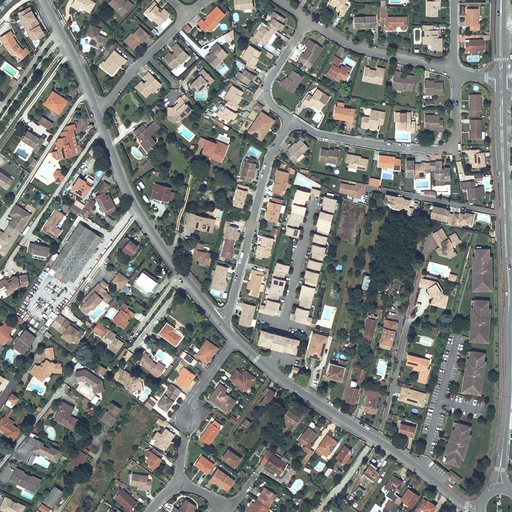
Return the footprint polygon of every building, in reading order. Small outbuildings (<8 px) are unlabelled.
[(75,0),(72,6),(76,8),(78,5),(82,7),(89,11),(95,3),(89,0),(75,0)] [(112,7),(122,16),(125,14),(111,0),(110,1),(113,4),(112,7)] [(110,0),(111,0),(125,14),(132,6),(127,0),(125,2),(123,4),(121,2),(120,0),(110,0)] [(252,7),(250,0),(232,0),(234,9),(252,7)] [(330,0),(328,3),(336,8),(337,6),(341,9),(338,13),(337,14),(341,16),(347,7),(343,5),(346,0),(330,0)] [(430,0),(431,2),(425,2),(425,16),(436,16),(436,9),(436,2),(439,2),(438,0),(430,0)] [(148,16),(158,25),(169,14),(163,9),(161,10),(160,12),(157,10),(157,7),(155,5),(156,4),(153,1),(146,9),(148,12),(148,16)] [(46,35),(31,6),(17,13),(32,42),(46,35)] [(201,20),(197,24),(204,32),(206,30),(209,28),(211,30),(218,24),(216,22),(224,15),(216,7),(209,14),(210,16),(206,19),(203,22),(201,20)] [(478,30),(478,9),(466,9),(466,15),(467,22),(465,22),(465,26),(470,26),(470,30),(478,30)] [(257,28),(256,30),(266,37),(267,35),(269,37),(271,33),(273,33),(277,27),(280,29),(283,24),(280,22),(279,22),(280,19),(282,20),(283,18),(272,10),(269,15),(271,16),(268,21),(267,20),(263,27),(261,25),(258,29),(257,28)] [(386,12),(379,12),(379,21),(384,21),(384,29),(394,29),(394,25),(399,25),(399,27),(400,28),(401,29),(402,29),(403,28),(404,28),(405,26),(405,17),(386,17),(386,12)] [(374,17),(353,16),(352,27),(360,27),(369,27),(373,27),(374,17)] [(101,30),(91,25),(87,34),(91,36),(90,38),(92,42),(98,45),(99,44),(102,45),(106,37),(99,34),(101,30)] [(439,44),(439,39),(437,39),(438,36),(439,36),(440,30),(434,30),(432,30),(432,26),(424,25),(424,30),(426,30),(426,35),(426,43),(428,43),(428,51),(432,51),(442,51),(443,44),(439,44)] [(141,42),(148,35),(140,27),(133,34),(132,32),(128,36),(131,39),(126,43),(132,49),(137,44),(140,41),(141,42)] [(256,30),(251,36),(261,43),(264,39),(266,37),(256,30)] [(13,36),(10,31),(0,37),(7,48),(14,56),(17,53),(21,58),(28,52),(24,47),(22,49),(17,43),(15,40),(13,37),(13,36)] [(226,32),(228,39),(234,38),(232,31),(226,32)] [(90,38),(88,43),(97,47),(98,45),(92,42),(90,38)] [(299,56),(308,62),(310,58),(314,58),(321,47),(308,38),(304,45),(307,47),(308,48),(307,50),(305,49),(303,53),(301,53),(299,56)] [(465,43),(466,52),(469,51),(478,51),(484,51),(484,41),(469,41),(469,43),(465,43)] [(168,53),(167,54),(177,64),(178,63),(179,64),(188,56),(175,43),(170,49),(174,52),(175,54),(172,56),(171,55),(168,53)] [(212,47),(223,58),(227,54),(216,43),(212,47)] [(255,58),(259,52),(248,45),(244,50),(246,52),(243,56),(254,63),(254,62),(253,60),(254,57),(255,58)] [(208,57),(207,55),(204,58),(211,65),(213,63),(218,63),(223,58),(212,47),(210,48),(213,51),(214,52),(213,54),(212,53),(208,57)] [(103,61),(100,65),(108,72),(111,70),(113,69),(117,65),(118,66),(119,66),(122,63),(123,64),(126,60),(114,51),(104,62),(103,61)] [(177,64),(167,54),(162,59),(172,69),(177,64)] [(237,71),(234,76),(245,83),(247,80),(246,79),(247,77),(248,78),(251,80),(254,75),(252,74),(254,70),(251,69),(253,65),(252,65),(254,63),(243,56),(241,58),(246,61),(242,68),(243,68),(240,73),(237,71)] [(331,64),(324,75),(331,79),(332,78),(334,75),(338,78),(339,77),(343,80),(348,71),(342,67),(339,65),(338,68),(336,67),(340,60),(333,56),(329,63),(331,64)] [(177,77),(187,69),(181,63),(172,71),(177,77)] [(111,70),(108,72),(111,75),(118,66),(117,65),(113,69),(111,70)] [(370,67),(366,66),(363,77),(367,78),(369,81),(380,83),(383,68),(376,67),(375,69),(374,71),(372,71),(372,69),(370,69),(370,67)] [(199,74),(193,80),(201,87),(207,82),(205,80),(209,76),(202,68),(197,72),(199,74)] [(282,80),(279,84),(290,91),(295,83),(296,84),(301,76),(292,70),(288,75),(290,77),(288,79),(286,77),(283,81),(282,80)] [(401,72),(394,70),(390,88),(402,90),(402,89),(410,90),(413,76),(405,75),(404,78),(404,80),(400,79),(400,77),(401,72)] [(160,84),(148,72),(142,77),(146,81),(147,82),(144,85),(143,84),(140,82),(135,87),(145,97),(150,92),(152,93),(160,84)] [(13,87),(17,80),(13,77),(9,84),(13,87)] [(428,80),(424,79),(424,92),(433,92),(433,94),(442,94),(442,83),(436,83),(436,84),(433,84),(434,83),(433,81),(428,81),(428,80)] [(201,87),(193,80),(189,84),(194,91),(198,90),(201,87)] [(241,91),(231,84),(228,89),(239,94),(241,91)] [(310,96),(307,93),(301,102),(305,105),(306,104),(308,100),(312,102),(311,104),(319,109),(322,104),(320,103),(321,102),(323,102),(324,104),(329,97),(315,88),(310,96)] [(222,111),(218,109),(215,114),(226,121),(229,117),(227,116),(228,115),(229,116),(233,118),(235,113),(232,111),(236,105),(235,104),(238,99),(236,98),(239,94),(228,89),(226,93),(227,94),(225,98),(227,100),(226,102),(225,102),(223,106),(224,107),(222,111)] [(67,100),(52,91),(44,104),(59,113),(67,100)] [(468,110),(467,116),(478,116),(478,111),(479,111),(480,94),(471,94),(471,102),(469,102),(469,110),(468,110)] [(178,103),(173,108),(167,113),(167,117),(171,121),(174,122),(178,118),(179,119),(184,115),(185,116),(191,110),(186,104),(185,104),(183,103),(184,102),(180,98),(179,97),(176,100),(178,103)] [(336,105),(335,105),(333,114),(343,117),(343,119),(347,119),(346,121),(351,122),(354,109),(343,107),(336,105)] [(382,122),(384,112),(370,109),(368,117),(368,120),(362,119),(360,127),(366,128),(366,127),(377,129),(378,123),(378,122),(382,122)] [(259,111),(250,126),(263,134),(272,119),(259,111)] [(410,122),(410,113),(394,113),(394,121),(396,121),(397,121),(397,123),(396,123),(396,129),(405,129),(405,126),(410,126),(410,131),(410,132),(414,132),(414,122),(410,122)] [(434,115),(424,115),(424,127),(429,127),(433,127),(433,129),(438,129),(438,131),(442,131),(442,120),(439,120),(438,118),(434,117),(434,115)] [(38,122),(49,129),(53,123),(42,116),(38,122)] [(228,127),(216,119),(214,122),(227,129),(228,127)] [(149,136),(160,128),(154,120),(144,128),(142,124),(133,131),(139,140),(141,139),(142,141),(140,143),(148,153),(153,149),(151,146),(155,143),(149,136)] [(470,132),(470,140),(481,140),(480,120),(469,120),(469,124),(470,124),(470,132)] [(113,124),(107,128),(115,137),(120,133),(113,124)] [(263,134),(250,126),(247,130),(260,138),(263,134)] [(57,151),(59,158),(73,155),(71,147),(73,146),(70,135),(74,134),(72,129),(65,131),(61,132),(61,133),(61,134),(61,136),(61,137),(57,138),(58,140),(58,141),(56,142),(56,145),(57,148),(58,150),(57,151)] [(40,140),(27,132),(21,141),(34,149),(35,147),(39,149),(45,140),(41,138),(40,140)] [(295,158),(308,146),(301,138),(296,142),(291,146),(290,145),(287,148),(288,150),(285,152),(294,161),(296,159),(295,158)] [(226,148),(207,139),(202,151),(222,160),(226,148)] [(327,149),(321,148),(319,159),(327,161),(327,160),(336,161),(339,149),(335,148),(334,149),(329,148),(329,149),(329,151),(327,150),(327,149)] [(471,163),(472,167),(484,166),(483,158),(480,159),(480,152),(477,152),(477,149),(467,150),(467,154),(469,154),(469,158),(471,158),(471,163)] [(356,167),(365,169),(367,159),(360,157),(353,156),(354,155),(346,153),(345,161),(348,161),(347,166),(356,167)] [(382,155),(378,154),(377,165),(393,167),(393,158),(382,156),(382,155)] [(142,166),(145,169),(155,160),(152,157),(150,159),(149,158),(142,166)] [(254,167),(255,163),(245,160),(241,174),(245,175),(244,179),(251,181),(252,177),(254,167)] [(413,161),(405,161),(405,176),(418,176),(420,174),(424,174),(424,172),(424,163),(420,163),(420,164),(416,164),(416,166),(413,165),(413,164),(413,161)] [(441,167),(441,161),(434,161),(434,169),(434,176),(438,176),(438,179),(444,179),(444,180),(449,180),(449,167),(444,167),(444,169),(441,169),(441,167)] [(0,170),(0,166),(0,167),(0,166),(0,184),(7,190),(14,180),(0,170)] [(284,190),(289,172),(277,169),(276,175),(277,175),(276,182),(274,181),(271,191),(280,193),(281,189),(284,190)] [(63,176),(61,171),(55,171),(53,175),(55,180),(60,180),(63,176)] [(85,181),(79,177),(72,189),(84,196),(90,186),(84,183),(85,181)] [(365,183),(355,181),(355,184),(340,181),(338,190),(350,192),(349,195),(359,197),(360,193),(361,186),(364,187),(365,183)] [(465,189),(467,199),(483,197),(482,186),(474,187),(470,188),(469,181),(458,182),(460,189),(465,189)] [(170,187),(156,183),(152,196),(167,200),(170,187)] [(237,187),(233,204),(243,206),(247,190),(248,185),(239,183),(238,187),(237,187)] [(285,228),(284,232),(294,235),(295,231),(297,231),(298,228),(296,227),(298,220),(300,221),(301,217),(299,217),(301,212),(302,208),(304,209),(305,205),(303,205),(305,197),(307,198),(308,195),(306,194),(307,190),(297,187),(296,191),(297,191),(295,199),(293,206),(292,205),(290,213),(291,214),(289,221),(287,228),(285,228)] [(312,187),(311,191),(315,192),(314,194),(318,196),(320,189),(312,187)] [(106,195),(104,191),(95,196),(103,211),(105,210),(112,207),(106,195)] [(114,205),(108,194),(106,195),(112,207),(114,205)] [(399,197),(385,194),(383,201),(388,202),(388,203),(391,207),(399,209),(402,207),(407,208),(409,201),(403,199),(399,199),(399,197)] [(315,236),(314,240),(324,243),(325,239),(324,238),(326,231),(328,224),(329,224),(331,216),(330,216),(332,209),(334,202),(335,202),(336,198),(326,195),(324,200),(323,199),(322,202),(324,203),(322,210),(320,210),(319,213),(321,213),(320,217),(318,222),(317,221),(316,224),(318,225),(316,232),(314,232),(313,235),(315,236)] [(281,204),(282,199),(272,196),(271,201),(269,201),(265,216),(268,216),(267,218),(276,221),(279,211),(277,211),(279,203),(281,204)] [(0,253),(6,257),(31,213),(15,204),(9,214),(13,216),(4,232),(0,229),(0,253)] [(78,215),(81,210),(72,204),(69,210),(78,215)] [(85,204),(82,208),(88,212),(91,207),(89,207),(85,204)] [(112,207),(105,210),(106,214),(116,209),(114,205),(112,207)] [(432,205),(429,219),(462,224),(462,223),(472,224),(474,214),(450,210),(450,208),(432,205)] [(64,215),(55,210),(53,213),(62,218),(64,215)] [(62,218),(53,213),(48,220),(49,220),(48,222),(47,222),(42,230),(55,239),(61,230),(56,227),(62,218)] [(203,230),(209,231),(213,219),(190,213),(189,218),(194,220),(193,226),(203,229),(203,230)] [(194,220),(189,218),(187,225),(203,230),(203,229),(193,226),(194,220)] [(79,222),(75,229),(93,240),(97,234),(79,222)] [(75,229),(59,255),(65,259),(81,269),(102,237),(97,234),(93,240),(75,229)] [(440,248),(435,251),(438,257),(444,253),(448,255),(451,259),(456,256),(452,249),(452,247),(459,243),(454,235),(447,239),(441,230),(432,235),(437,244),(439,243),(440,245),(441,247),(440,248)] [(226,235),(221,255),(231,258),(233,252),(231,252),(233,246),(235,237),(226,235)] [(259,244),(257,253),(263,254),(270,255),(274,238),(263,235),(262,240),(264,240),(263,245),(261,245),(259,244)] [(138,246),(125,236),(118,246),(126,252),(127,251),(131,255),(138,246)] [(46,255),(49,247),(29,241),(27,250),(46,255)] [(196,242),(191,259),(209,264),(212,253),(203,250),(204,244),(196,242)] [(312,258),(310,258),(309,261),(311,262),(310,266),(319,269),(320,264),(318,264),(321,256),(323,250),(324,250),(325,246),(316,244),(314,248),(312,248),(312,250),(314,251),(312,258)] [(473,262),(471,262),(472,269),(474,269),(474,273),(472,273),(472,280),(474,280),(474,284),(475,292),(491,291),(491,276),(488,276),(488,272),(491,271),(490,269),(488,269),(488,265),(490,265),(490,257),(488,257),(487,250),(479,250),(474,250),(473,250),(473,258),(473,262)] [(55,276),(65,259),(59,255),(51,267),(56,271),(54,275),(55,276)] [(73,281),(81,269),(65,259),(55,276),(66,282),(68,278),(73,281)] [(264,306),(263,312),(273,315),(275,309),(274,309),(275,304),(277,305),(279,301),(277,301),(279,293),(281,286),(283,278),(285,271),(286,271),(289,263),(277,260),(276,264),(277,265),(275,272),(273,279),(272,279),(270,286),(271,286),(269,295),(267,301),(266,301),(265,306),(264,306)] [(214,275),(211,285),(220,288),(221,285),(225,286),(226,281),(225,278),(224,277),(222,277),(224,270),(226,271),(227,266),(216,263),(215,268),(218,269),(216,275),(214,275)] [(257,295),(258,290),(262,275),(258,274),(259,270),(252,268),(251,272),(252,273),(250,280),(248,287),(253,289),(251,293),(257,295)] [(294,321),(305,324),(307,318),(306,317),(307,313),(306,313),(308,305),(310,298),(311,299),(313,290),(312,289),(314,283),(316,275),(317,276),(318,272),(307,269),(304,276),(306,277),(304,284),(302,292),(300,300),(298,307),(296,306),(295,310),(297,310),(296,315),(294,321)] [(150,274),(144,270),(137,280),(150,290),(156,282),(148,277),(150,274)] [(121,289),(125,284),(129,279),(119,272),(111,282),(121,289)] [(5,279),(0,281),(0,287),(0,288),(5,286),(7,289),(5,291),(7,295),(13,292),(13,290),(15,288),(15,287),(23,285),(23,284),(25,284),(28,283),(26,275),(16,277),(16,275),(11,276),(12,278),(13,280),(10,282),(9,280),(8,279),(5,279)] [(364,275),(361,287),(367,289),(370,276),(364,275)] [(98,282),(92,289),(95,291),(85,301),(91,307),(92,308),(102,298),(101,296),(106,291),(106,290),(104,288),(107,284),(102,280),(99,283),(98,282)] [(376,292),(379,282),(372,280),(370,290),(376,292)] [(420,280),(418,289),(425,291),(428,295),(430,295),(432,298),(431,299),(430,305),(436,307),(437,304),(442,305),(444,296),(441,295),(440,294),(440,293),(442,292),(437,284),(434,286),(432,283),(420,280)] [(82,299),(85,301),(95,291),(92,289),(82,299)] [(111,297),(106,291),(101,296),(102,298),(106,302),(111,297)] [(444,309),(447,296),(444,296),(442,305),(437,304),(436,307),(444,309)] [(486,308),(487,300),(472,299),(472,300),(472,305),(472,306),(471,311),(469,311),(469,318),(471,318),(471,322),(469,322),(468,329),(470,329),(470,333),(470,341),(486,342),(487,327),(485,326),(485,322),(487,322),(488,320),(485,320),(486,315),(488,315),(488,308),(486,308)] [(80,307),(86,313),(91,307),(85,301),(80,307)] [(241,317),(240,323),(250,325),(254,305),(243,303),(242,307),(243,308),(242,315),(243,315),(243,317),(241,317)] [(121,309),(113,321),(122,327),(127,319),(130,315),(132,316),(134,313),(127,307),(124,311),(121,309)] [(368,313),(362,333),(372,336),(377,319),(376,319),(377,316),(368,313)] [(76,324),(67,317),(59,328),(78,340),(85,330),(81,327),(80,328),(75,325),(76,324)] [(379,342),(390,345),(396,322),(385,319),(379,342)] [(7,333),(12,328),(3,321),(0,326),(0,325),(0,336),(1,337),(0,339),(0,341),(2,343),(6,339),(9,335),(7,333)] [(102,337),(109,343),(108,347),(115,352),(122,343),(114,337),(115,334),(97,322),(94,326),(93,328),(103,336),(102,337)] [(174,329),(167,323),(159,332),(175,344),(181,336),(173,330),(174,329)] [(260,331),(257,344),(270,347),(273,334),(271,333),(272,329),(268,328),(267,332),(260,331)] [(25,329),(13,343),(14,347),(19,347),(23,351),(27,347),(26,346),(27,344),(26,343),(29,339),(28,338),(31,334),(25,329)] [(313,332),(307,354),(321,358),(328,337),(313,332)] [(288,333),(287,337),(285,337),(282,350),(294,354),(298,340),(292,338),(293,335),(288,333)] [(32,341),(35,337),(31,334),(28,338),(29,339),(26,343),(27,344),(26,346),(27,347),(28,345),(32,341)] [(282,350),(285,337),(279,335),(273,334),(270,347),(270,348),(276,350),(282,351),(282,350)] [(206,363),(217,348),(206,340),(195,355),(206,363)] [(119,359),(127,349),(125,348),(117,357),(119,359)] [(52,351),(45,352),(46,359),(43,363),(41,367),(40,366),(37,366),(35,365),(33,368),(38,371),(36,374),(39,377),(38,378),(43,381),(47,376),(48,377),(51,372),(61,373),(62,367),(60,367),(60,364),(55,364),(51,361),(54,358),(52,351)] [(462,392),(478,394),(481,379),(478,379),(479,374),(481,375),(482,373),(479,372),(480,368),(482,368),(483,361),(481,361),(482,353),(468,351),(467,356),(467,358),(466,362),(464,362),(463,369),(465,369),(465,373),(463,373),(462,380),(463,380),(463,384),(462,392)] [(159,375),(165,367),(158,362),(156,364),(155,365),(151,362),(152,361),(152,360),(147,357),(148,355),(145,353),(139,361),(143,363),(141,365),(151,372),(152,370),(159,375)] [(189,363),(193,359),(187,354),(183,359),(188,363),(189,363)] [(424,359),(408,354),(406,362),(406,364),(413,366),(417,367),(416,369),(426,371),(428,362),(424,361),(424,359)] [(95,370),(103,376),(107,369),(99,363),(95,370)] [(337,365),(330,363),(326,376),(341,380),(344,366),(337,365)] [(190,381),(194,375),(183,366),(178,373),(180,374),(175,381),(186,388),(189,384),(188,383),(190,381)] [(30,372),(35,376),(38,378),(39,377),(36,374),(38,371),(33,368),(30,372)] [(120,368),(114,376),(118,379),(117,380),(129,389),(132,386),(134,387),(141,387),(141,382),(137,379),(133,379),(132,378),(133,378),(124,371),(124,372),(120,368)] [(356,380),(361,382),(365,370),(360,368),(356,380)] [(246,375),(237,369),(230,379),(246,390),(255,378),(248,373),(246,375)] [(76,372),(78,381),(86,380),(91,383),(92,382),(93,383),(93,384),(93,385),(95,392),(104,390),(103,381),(86,370),(76,372)] [(351,380),(346,401),(354,403),(358,388),(355,388),(356,381),(351,380)] [(181,391),(171,384),(167,389),(169,391),(166,396),(164,394),(157,405),(166,411),(181,391)] [(226,389),(219,384),(210,397),(219,404),(219,405),(227,412),(235,401),(224,392),(226,389)] [(260,403),(264,406),(274,393),(267,387),(262,394),(265,396),(260,403)] [(370,387),(364,410),(374,413),(380,390),(370,387)] [(422,394),(399,387),(395,399),(403,401),(403,399),(410,401),(409,403),(419,406),(422,394)] [(12,408),(18,398),(12,393),(5,404),(12,408)] [(97,406),(102,400),(95,395),(91,401),(97,406)] [(148,399),(144,405),(150,410),(154,404),(148,399)] [(70,415),(74,407),(61,401),(54,417),(59,419),(59,421),(62,423),(64,422),(66,423),(66,424),(67,426),(74,429),(79,419),(70,415)] [(107,411),(101,419),(106,423),(109,418),(113,420),(116,420),(116,417),(122,408),(113,401),(109,407),(111,408),(109,412),(107,411)] [(93,418),(96,412),(90,409),(87,414),(93,418)] [(289,415),(291,411),(288,409),(282,417),(283,418),(281,420),(289,426),(291,423),(294,426),(300,418),(296,415),(294,419),(289,415)] [(5,415),(3,418),(12,425),(14,422),(8,417),(6,416),(5,415)] [(228,420),(234,424),(237,419),(232,415),(228,420)] [(5,434),(13,440),(20,430),(12,425),(3,418),(2,418),(0,420),(0,428),(6,432),(5,434)] [(109,418),(106,423),(111,427),(116,420),(113,420),(109,418)] [(245,430),(251,422),(246,419),(241,427),(245,430)] [(211,423),(200,438),(208,443),(219,428),(218,428),(211,423)] [(416,427),(400,423),(398,432),(413,436),(416,427)] [(451,434),(449,441),(452,442),(451,445),(448,444),(445,451),(447,452),(446,456),(446,458),(444,462),(444,463),(458,467),(460,460),(462,460),(464,453),(462,453),(464,449),(466,449),(466,447),(464,446),(466,442),(468,443),(470,436),(468,435),(470,428),(456,423),(456,424),(454,429),(454,430),(453,434),(451,434)] [(298,439),(305,444),(302,449),(307,452),(309,449),(312,445),(307,442),(308,441),(309,442),(312,438),(313,439),(315,436),(314,435),(319,428),(315,426),(312,430),(310,428),(308,428),(307,430),(306,429),(298,439)] [(170,441),(174,434),(166,428),(162,435),(158,431),(153,438),(157,441),(154,444),(162,450),(163,447),(169,440),(170,441)] [(338,441),(328,434),(326,436),(331,440),(332,439),(337,442),(338,441)] [(33,464),(37,454),(58,461),(62,450),(44,444),(45,442),(26,435),(22,449),(31,453),(28,462),(33,464)] [(316,450),(326,457),(337,442),(332,439),(331,440),(326,436),(318,447),(318,446),(316,449),(316,450)] [(169,440),(163,447),(166,449),(171,442),(170,441),(169,440)] [(84,458),(89,451),(82,446),(70,463),(75,466),(77,464),(79,465),(80,466),(83,462),(81,461),(84,458)] [(350,451),(344,446),(336,457),(339,459),(337,462),(340,464),(341,461),(344,463),(351,453),(350,452),(350,451)] [(161,458),(163,455),(154,448),(152,451),(152,452),(148,458),(149,458),(146,462),(150,465),(149,466),(152,468),(159,466),(159,462),(162,458),(161,458)] [(241,458),(228,449),(222,458),(235,466),(241,458)] [(280,471),(288,460),(282,456),(280,459),(272,454),(273,453),(267,450),(264,449),(263,450),(260,454),(269,460),(265,465),(274,471),(276,468),(280,471)] [(307,452),(301,460),(305,463),(313,451),(309,449),(307,452)] [(215,465),(202,456),(195,465),(200,469),(201,468),(205,471),(204,472),(208,474),(215,465)] [(320,471),(323,464),(319,462),(315,468),(320,471)] [(376,466),(370,463),(363,473),(369,477),(367,480),(371,482),(378,471),(374,469),(376,466)] [(327,476),(332,469),(329,467),(324,474),(327,476)] [(24,471),(17,468),(11,480),(18,483),(19,482),(22,483),(24,483),(26,484),(25,487),(28,488),(29,486),(31,487),(32,490),(35,492),(37,487),(39,487),(40,484),(39,483),(41,479),(33,476),(32,476),(30,475),(30,474),(27,473),(26,474),(24,473),(24,471)] [(335,479),(341,471),(337,469),(332,477),(335,479)] [(224,488),(227,490),(235,480),(222,472),(220,474),(216,472),(210,480),(215,483),(216,482),(220,485),(222,483),(225,486),(224,488)] [(453,473),(450,478),(458,484),(462,480),(453,473)] [(148,476),(133,474),(131,484),(138,485),(147,486),(147,488),(146,489),(150,490),(151,480),(148,480),(148,476)] [(397,491),(403,483),(392,476),(384,488),(389,490),(390,489),(391,487),(395,489),(397,491)] [(365,490),(356,484),(351,491),(357,495),(358,493),(362,495),(365,490)] [(54,486),(43,501),(52,507),(62,492),(54,486)] [(270,504),(276,494),(266,488),(261,497),(259,496),(256,500),(262,503),(264,500),(270,504)] [(130,496),(123,489),(115,498),(130,511),(138,503),(135,500),(133,501),(129,497),(130,496)] [(412,507),(419,497),(408,489),(402,499),(401,500),(402,500),(412,507)] [(386,511),(389,510),(398,496),(394,493),(383,511),(384,511),(386,511)] [(11,499),(6,496),(0,507),(0,511),(1,511),(21,511),(25,505),(17,502),(11,499)] [(402,499),(398,496),(389,510),(391,511),(401,511),(402,511),(397,507),(402,500),(401,500),(402,499)] [(430,511),(435,505),(427,500),(427,501),(422,498),(415,508),(420,511),(419,511),(430,511)] [(191,511),(196,505),(187,499),(179,509),(176,507),(172,511),(187,511),(189,510),(191,511)] [(253,510),(251,511),(264,511),(267,507),(262,503),(256,500),(254,503),(255,504),(256,505),(253,510)] [(38,509),(43,511),(49,511),(51,509),(42,503),(38,509)]
